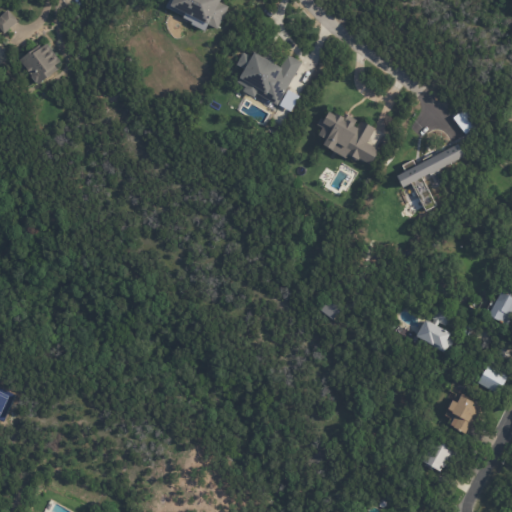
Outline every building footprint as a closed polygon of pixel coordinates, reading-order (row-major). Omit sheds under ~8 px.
[(219,0),(218,1),(229,7),(217,30),(208,25),(204,32),(190,25),(191,23),(181,18),(182,17),(165,7),(168,0),(219,0)] [(16,22),(2,35),(0,33),(0,15),(5,11),(16,22)] [(49,48),(59,62),(54,66),(57,70),(36,85),(35,84),(34,83),(30,79),(31,77),(18,60),(38,46),(40,48),(46,43),(49,48)] [(272,66),(277,69),(285,55),(300,64),(273,107),(253,96),(251,100),(239,93),(241,89),(234,85),(235,82),(234,80),(239,70),(233,67),(241,54),(248,58),(250,54),(272,66)] [(369,168),(378,149),(367,143),(374,129),(345,114),(343,119),(328,111),(324,120),(320,118),(316,125),(321,128),(317,136),(325,140),(323,145),(369,168)] [(511,297),(511,313),(506,325),(486,315),(499,291),(511,297)] [(452,312),(446,324),(439,320),(436,325),(449,332),(447,335),(454,338),(449,346),(448,345),(444,352),(430,344),(430,345),(414,336),(424,319),(431,323),(434,317),(433,316),(439,304),(453,311),(452,312)] [(499,390),(504,377),(484,370),(479,383),(499,390)] [(454,391),(457,385),(464,389),(461,395),(454,391)] [(462,403),(477,411),(472,420),(474,420),(470,428),(468,427),(466,429),(463,427),(459,435),(446,428),(451,419),(446,416),(446,415),(443,413),(448,404),(452,407),(456,400),(462,403)] [(454,456),(447,471),(441,467),(436,475),(418,465),(430,443),(454,456)]
